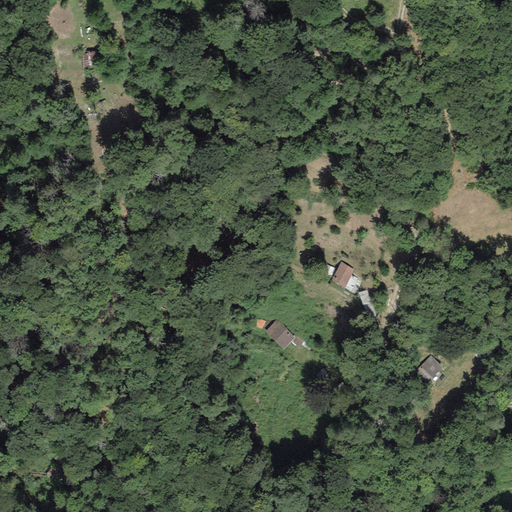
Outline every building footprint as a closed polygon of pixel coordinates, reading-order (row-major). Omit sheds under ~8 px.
[(97,65),(97,52),(83,53),(84,66),(97,65)] [(339,266),(332,283),(346,290),(352,277),(354,273),(339,266)] [(352,277),(346,290),(353,293),(359,280),(352,277)] [(278,320),(264,332),(284,354),(298,342),(278,320)] [(425,373),(438,386),(452,371),(439,358),(425,373)]
